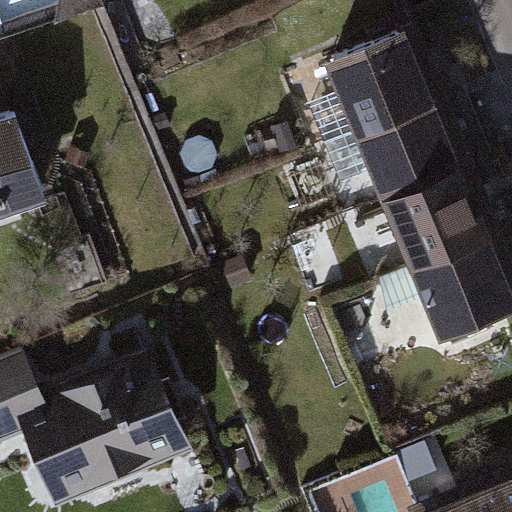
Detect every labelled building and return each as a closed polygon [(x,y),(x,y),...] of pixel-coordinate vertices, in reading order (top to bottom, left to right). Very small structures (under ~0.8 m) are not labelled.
[(428,98),(441,92),(413,22),(334,54),(348,89),(312,104),(326,139),(363,124),(428,98)] [(331,57),(298,68),(307,98),(341,88),(331,57)] [(391,192),(469,160),(441,92),(428,98),(363,124),(391,192)] [(35,105),(0,116),(0,200),(42,185),(24,135),(43,128),(35,105)] [(483,233),(497,228),(469,160),(391,192),(418,260),(483,233)] [(446,329),(511,302),(511,264),(497,228),(483,233),(418,260),(446,329)] [(136,463),(184,442),(146,350),(40,395),(22,352),(0,361),(0,432),(29,420),(57,487),(100,469),(96,460),(129,446),(136,463)] [(511,511),(511,482),(496,489),(490,474),(417,504),(420,511),(511,511)]
